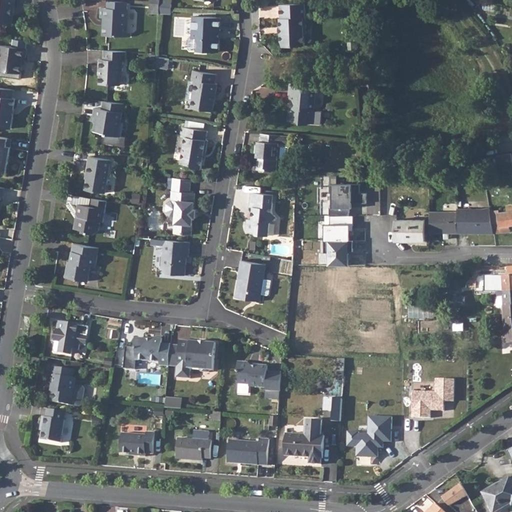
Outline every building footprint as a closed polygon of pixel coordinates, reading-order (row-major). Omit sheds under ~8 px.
[(0,0),(0,24),(2,23),(9,24),(13,22),(13,17),(11,14),(11,10),(14,9),(15,0),(0,0)] [(128,1),(108,0),(108,8),(100,8),(100,17),(107,17),(107,25),(105,25),(104,35),(126,36),(127,32),(128,1)] [(303,3),(278,4),(278,19),(277,20),(278,41),(281,47),(301,46),(301,35),(304,33),(303,3)] [(192,16),(191,38),(189,37),(188,47),(190,49),(197,50),(197,51),(217,52),(219,49),(220,41),(216,39),(216,32),(220,30),(221,17),(192,16)] [(0,45),(0,71),(22,74),(23,58),(26,58),(27,49),(0,45)] [(125,51),(103,50),(103,59),(99,59),(98,68),(100,68),(99,83),(120,84),(121,71),(122,71),(123,60),(125,60),(125,51)] [(193,71),(192,80),(196,81),(192,108),(213,111),(215,100),(213,100),(214,93),(216,93),(218,84),(215,83),(217,74),(193,71)] [(316,85),(290,83),(289,95),(291,96),(291,100),(293,100),(292,108),(290,108),(288,110),(287,121),(298,122),(300,125),(307,125),(310,123),(311,111),(314,111),(316,85)] [(15,88),(0,85),(0,125),(2,126),(2,127),(13,129),(15,114),(12,114),(13,109),(15,110),(17,98),(14,98),(15,88)] [(125,103),(104,100),(103,108),(96,107),(94,115),(97,116),(94,130),(107,133),(106,143),(126,146),(127,137),(120,135),(125,103)] [(188,127),(204,130),(205,122),(189,119),(188,127)] [(182,126),(180,136),(185,137),(180,163),(192,164),(194,168),(201,169),(204,152),(206,152),(208,139),(206,139),(208,130),(204,130),(188,127),(182,126)] [(256,153),(256,155),(258,155),(257,161),(257,168),(276,170),(278,143),(289,144),(289,135),(281,134),(261,133),(260,140),(258,140),(258,142),(255,144),(254,151),(256,153)] [(9,138),(0,136),(0,170),(7,172),(12,146),(8,146),(9,138)] [(511,161),(511,153),(497,154),(498,165),(511,163),(511,161)] [(88,173),(85,189),(105,193),(111,159),(89,156),(86,173),(88,173)] [(174,200),(171,199),(167,203),(166,212),(170,216),(175,217),(174,233),(191,234),(193,218),(193,209),(194,193),(190,192),(191,179),(173,178),(172,191),(175,192),(174,200)] [(348,239),(348,229),(348,224),(352,224),(352,214),(349,214),(349,207),(351,207),(351,202),(366,202),(366,197),(366,192),(360,192),(360,183),(329,183),(329,192),(331,192),(331,206),(329,206),(329,214),(330,214),(330,223),(325,223),(325,231),(329,231),(328,239),(323,239),(323,251),(329,251),(329,264),(348,264),(348,256),(348,250),(352,250),(352,239),(348,239)] [(248,219),(246,230),(253,231),(256,234),(269,235),(271,221),(276,217),(272,212),(274,194),(252,193),(250,207),(254,207),(253,214),(254,214),(254,220),(248,219)] [(107,200),(91,198),(89,206),(79,204),(77,212),(79,214),(78,220),(75,222),(74,228),(83,230),(82,232),(93,234),(99,230),(101,221),(103,221),(107,200)] [(457,211),(429,211),(429,232),(444,232),(465,232),(465,230),(468,230),(471,232),(474,232),(494,233),(510,231),(509,224),(511,223),(511,203),(506,205),(507,211),(499,212),(499,209),(490,210),(490,208),(457,208),(457,211)] [(423,220),(395,219),(395,240),(408,241),(423,241),(423,220)] [(189,242),(157,239),(151,238),(150,244),(163,245),(161,268),(166,274),(185,275),(186,256),(188,256),(189,242)] [(99,247),(74,243),(70,270),(68,269),(66,278),(88,281),(91,265),(96,266),(99,247)] [(242,260),(235,296),(260,300),(262,293),(269,295),(272,280),(264,279),(267,263),(242,260)] [(502,275),(503,291),(511,291),(511,266),(507,267),(507,275),(502,275)] [(511,291),(503,291),(495,291),(495,306),(497,307),(503,307),(504,319),(511,317),(511,291)] [(411,306),(411,318),(435,318),(435,307),(411,306)] [(89,327),(59,322),(55,349),(56,351),(71,354),(72,348),(80,349),(81,344),(85,345),(89,327)] [(135,338),(134,346),(126,346),(124,369),(136,370),(137,360),(159,361),(159,364),(169,365),(171,345),(161,344),(162,338),(152,337),(152,340),(135,338)] [(179,346),(177,366),(176,377),(190,378),(191,370),(193,368),(201,369),(202,371),(210,372),(212,370),(214,370),(216,343),(180,340),(179,346)] [(171,345),(169,365),(177,366),(179,346),(171,345)] [(337,358),(336,370),(344,371),(345,358),(337,358)] [(266,390),(280,391),(282,373),(268,372),(268,365),(259,365),(259,367),(251,366),(248,363),(238,362),(237,372),(239,375),(239,384),(250,384),(250,386),(266,388),(266,390)] [(54,391),(52,391),(50,401),(72,404),(79,406),(82,404),(84,389),(82,386),(75,384),(76,378),(73,378),(74,369),(53,366),(52,374),(54,375),(53,384),(55,384),(54,391)] [(324,409),(332,409),(333,397),(325,396),(324,409)] [(332,409),(332,420),(340,420),(342,397),(333,397),(332,409)] [(166,399),(165,408),(177,408),(178,403),(173,402),(173,399),(166,399)] [(183,399),(173,399),(173,402),(178,403),(177,408),(182,409),(183,399)] [(66,411),(47,408),(46,417),(42,416),(41,425),(43,425),(41,439),(61,442),(66,411)] [(286,432),(285,454),(309,456),(309,462),(320,463),(321,457),(323,457),(325,434),(321,434),(322,419),(306,418),(305,434),(286,432)] [(177,438),(175,458),(202,460),(202,457),(210,458),(211,439),(208,439),(208,430),(193,430),(192,438),(177,438)] [(122,433),(120,452),(136,454),(136,456),(145,456),(145,453),(153,453),(154,432),(146,432),(146,434),(122,433)] [(229,439),(227,462),(267,464),(269,438),(259,437),(259,441),(229,439)] [(511,477),(482,492),(492,511),(495,511),(511,503),(511,505),(511,476),(511,477)] [(477,511),(464,483),(445,496),(449,502),(459,511),(477,511)] [(447,511),(438,503),(428,511),(423,511),(422,511),(447,511)]
